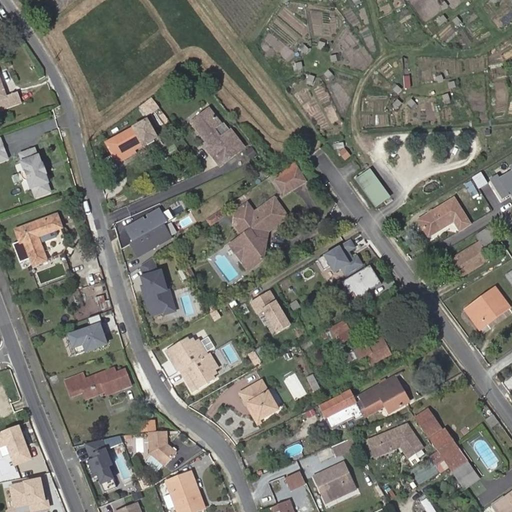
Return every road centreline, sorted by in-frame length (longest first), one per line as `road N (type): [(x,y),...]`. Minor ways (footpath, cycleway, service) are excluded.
road 1 (residential): [(251,511),(225,450),(157,383),(66,98),(7,0)]
road 2 (residential): [(511,418),(319,155)]
road 3 (tertiary): [(78,511),(15,351)]
road 4 (track): [(239,46),(319,155)]
